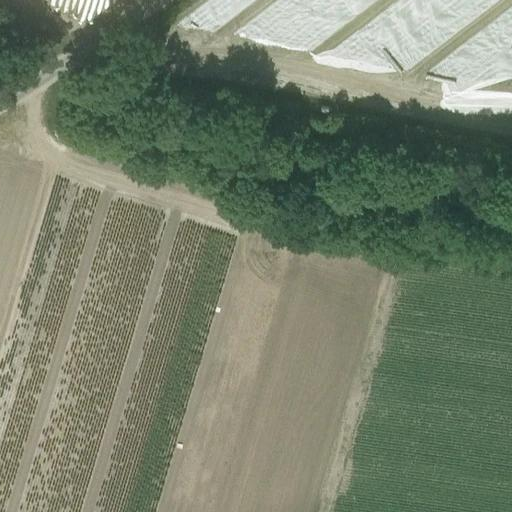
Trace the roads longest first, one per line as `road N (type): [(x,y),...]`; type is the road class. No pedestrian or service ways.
road 1 (track): [(75,57),(511,136)]
road 2 (unclassified): [(0,102),(153,0)]
